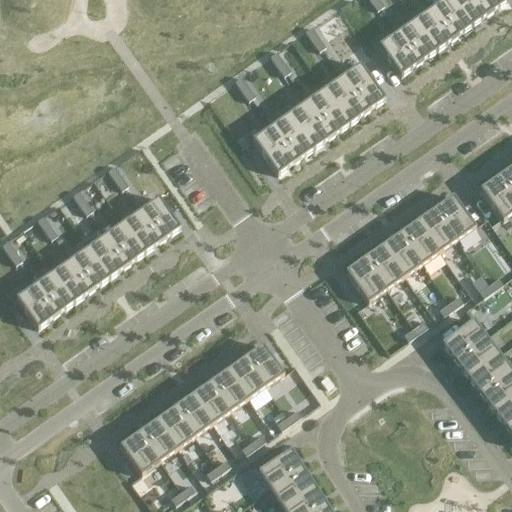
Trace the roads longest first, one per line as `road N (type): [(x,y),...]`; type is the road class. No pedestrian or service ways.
road 1 (residential): [(0,466),(276,268)]
road 2 (residential): [(263,247),(0,431)]
road 3 (residential): [(511,71),(263,247)]
road 4 (residential): [(276,268),(511,105)]
road 5 (residential): [(511,479),(435,387),(389,381)]
road 6 (residential): [(363,393),(276,268)]
road 7 (residential): [(363,393),(343,408),(327,450),(357,511)]
